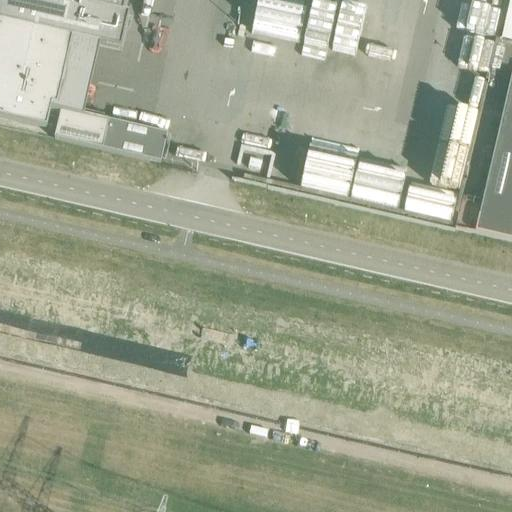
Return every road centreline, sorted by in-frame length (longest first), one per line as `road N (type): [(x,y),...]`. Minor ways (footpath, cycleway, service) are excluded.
road 1 (unclassified): [(511,292),(0,173)]
road 2 (unknown): [(191,217),(225,81),(358,108)]
